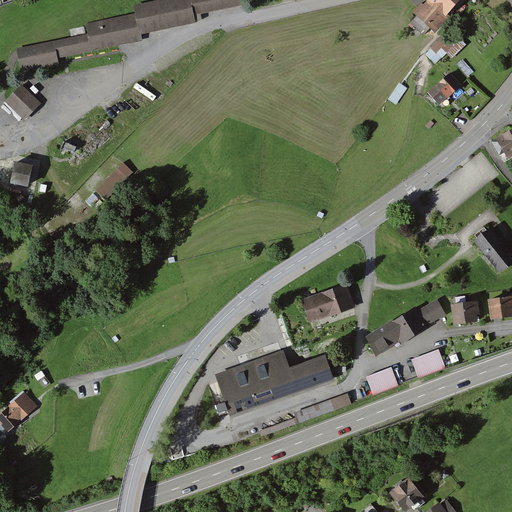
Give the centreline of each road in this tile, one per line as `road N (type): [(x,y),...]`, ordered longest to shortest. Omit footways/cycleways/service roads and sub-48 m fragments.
road 1 (residential): [(125,511),(151,423),(216,325),(439,165),(511,93)]
road 2 (secondary): [(106,511),(511,362)]
road 3 (residential): [(337,0),(178,40),(72,114),(0,151)]
